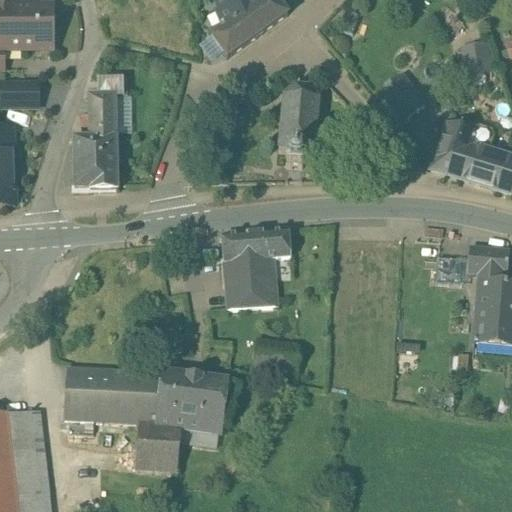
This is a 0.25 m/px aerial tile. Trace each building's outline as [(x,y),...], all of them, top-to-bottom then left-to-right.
[(14,0),(0,0),(0,17),(2,17),(2,10),(15,9),(14,0)] [(117,0),(119,5),(110,8),(117,28),(172,9),(169,0),(117,0)] [(214,0),(222,12),(215,16),(221,25),(225,32),(216,38),(214,39),(227,59),(261,36),(241,4),(246,0),(214,0)] [(246,0),(241,4),(261,36),(289,16),(279,0),(246,0)] [(16,10),(3,10),(3,18),(0,17),(0,52),(3,53),(50,52),(50,53),(52,53),(52,10),(16,10)] [(221,25),(211,31),(216,38),(225,32),(221,25)] [(485,48),(462,52),(466,74),(488,71),(485,48)] [(123,78),(98,78),(98,94),(123,94),(123,78)] [(401,80),(379,98),(402,127),(424,109),(401,80)] [(37,87),(1,87),(1,111),(37,111),(37,87)] [(296,90),(283,100),(278,153),(286,154),(285,169),(285,170),(286,170),(286,171),(301,172),(302,172),(302,171),(304,156),(313,157),(318,103),(309,92),(296,90)] [(113,97),(86,97),(86,140),(113,140),(113,97)] [(232,109),(211,122),(207,156),(227,158),(229,143),(238,129),(237,129),(243,125),(232,109)] [(491,137),(478,133),(474,135),(473,138),(446,129),(431,173),(509,198),(511,188),(511,157),(489,150),(493,140),(491,137)] [(12,133),(0,132),(0,209),(15,209),(12,133)] [(117,141),(74,143),(77,194),(92,193),(93,195),(119,194),(117,141)] [(288,235),(221,240),(227,315),(277,311),(273,263),(290,262),(288,235)] [(388,241),(348,239),(347,259),(339,258),(339,266),(344,266),(343,279),(345,279),(344,292),(345,292),(370,294),(385,295),(388,241)] [(461,242),(416,240),(415,243),(412,308),(411,308),(411,311),(415,312),(415,311),(431,312),(430,329),(455,330),(456,314),(458,314),(458,311),(457,311),(461,245),(461,242)] [(509,254),(470,252),(468,278),(480,280),(473,347),(511,351),(511,289),(506,289),(506,281),(507,281),(509,254)] [(370,294),(345,292),(344,300),(334,299),(331,346),(357,348),(360,302),(370,303),(370,294)] [(298,351),(256,344),(250,377),(293,384),(298,351)] [(227,382),(66,372),(63,422),(138,426),(135,473),(176,477),(180,431),(218,436),(227,382)] [(50,511),(41,415),(0,418),(0,511),(50,511)]
